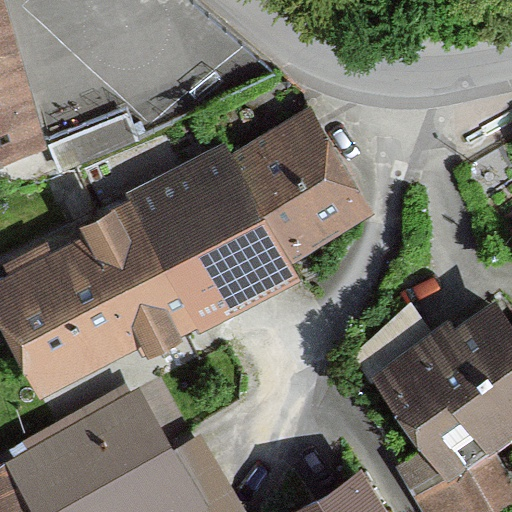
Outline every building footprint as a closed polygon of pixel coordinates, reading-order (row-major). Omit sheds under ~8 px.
[(0,144),(32,135),(0,21),(0,144)] [(134,137),(126,116),(52,145),(61,166),(134,137)] [(284,244),(357,199),(312,124),(240,165),(57,260),(47,243),(8,264),(17,282),(2,290),(45,372),(284,244)] [(456,335),(449,325),(413,350),(421,362),(394,381),(435,441),(401,463),(428,511),(478,511),(508,495),(479,445),(492,437),(490,433),(511,416),(511,330),(496,308),(456,335)] [(171,511),(193,500),(143,411),(22,478),(40,511),(114,511),(116,511),(171,511)] [(375,511),(355,478),(295,511),(375,511)]
